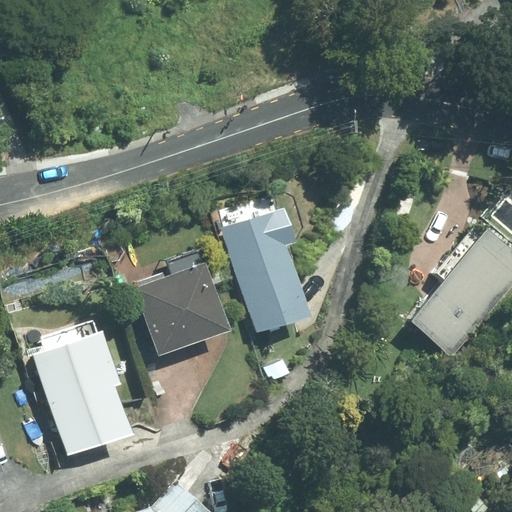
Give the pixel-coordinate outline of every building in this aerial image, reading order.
[(277,200),(213,220),(249,331),(303,314),(281,242),(289,239),(277,200)] [(466,224),(447,248),(455,254),(401,322),(447,359),(511,278),(511,253),(480,228),(476,232),(466,224)] [(160,258),(164,270),(125,283),(151,356),(222,331),(200,270),(192,246),(160,258)] [(74,319),(72,314),(18,330),(22,342),(56,455),(123,435),(108,384),(115,382),(94,312),(74,319)] [(202,511),(165,477),(144,503),(114,511),(202,511)] [(511,511),(511,506),(508,503),(499,511),(511,511)]
